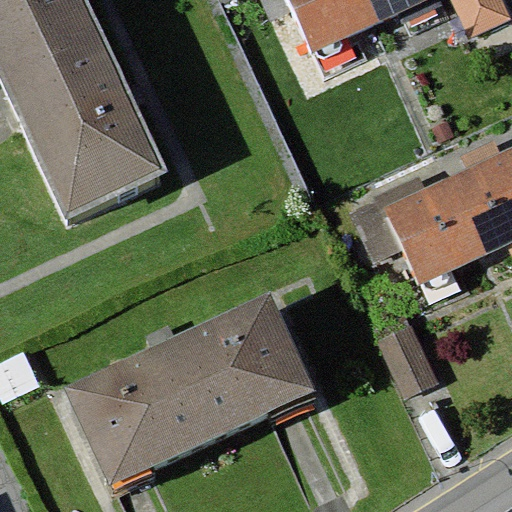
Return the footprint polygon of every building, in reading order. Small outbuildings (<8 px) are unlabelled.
[(86,0),(0,0),(0,78),(73,234),(174,186),(86,0)] [(366,0),(288,0),(317,63),(382,33),(366,0)] [(447,0),(366,0),(382,33),(449,2),(447,0)] [(511,262),(511,173),(471,192),(504,266),(511,262)] [(504,266),(471,192),(399,224),(432,298),(504,266)] [(273,322),(83,409),(124,498),(314,411),(273,322)] [(417,336),(389,349),(416,406),(445,393),(417,336)]
